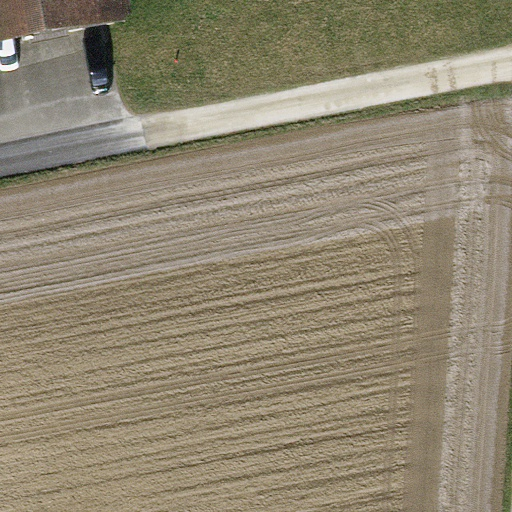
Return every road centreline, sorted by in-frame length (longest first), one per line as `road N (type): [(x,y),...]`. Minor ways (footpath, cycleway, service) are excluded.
road 1 (track): [(511,53),(142,138)]
road 2 (residential): [(142,138),(0,166)]
